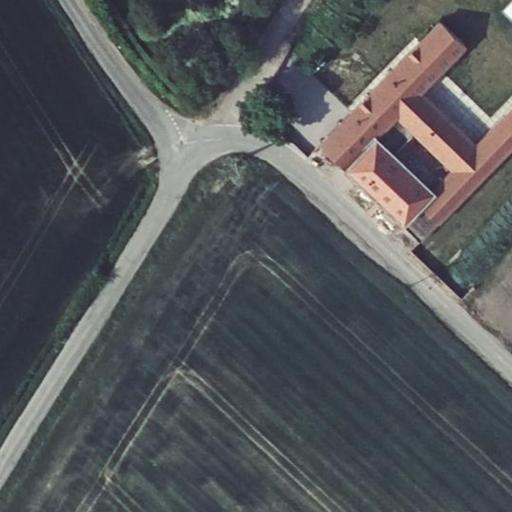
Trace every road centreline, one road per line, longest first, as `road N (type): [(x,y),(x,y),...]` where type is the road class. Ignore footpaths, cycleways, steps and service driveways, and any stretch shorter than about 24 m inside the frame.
road 1 (unclassified): [(169,149),(243,140),(294,164),(511,369)]
road 2 (unclassified): [(169,149),(169,197),(0,473)]
road 3 (unclassified): [(70,0),(169,149)]
road 4 (track): [(296,0),(208,142)]
